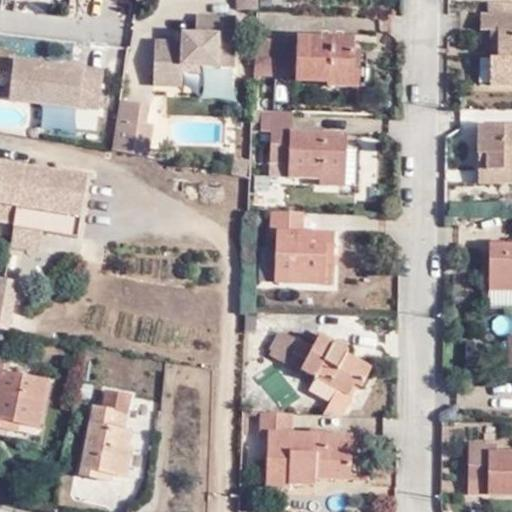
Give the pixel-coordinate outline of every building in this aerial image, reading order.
[(237,0),(237,11),(259,11),(259,0),(237,0)] [(511,3),(490,3),(490,14),(511,14),(511,3)] [(481,85),(492,84),(511,84),(511,14),(490,14),(483,14),(483,30),(500,29),(500,57),(491,57),(482,57),(481,85)] [(156,41),(155,88),(182,88),(183,75),(183,68),(204,69),(236,70),(238,18),(197,17),(197,34),(182,34),(182,42),(156,41)] [(257,46),(256,79),(257,79),(296,81),(296,84),(329,85),(329,88),(359,88),(360,60),(354,59),(355,40),(300,38),(299,47),(257,46)] [(49,73),(50,66),(16,61),(11,100),(100,112),(105,72),(85,70),(84,77),(49,73)] [(85,70),(50,66),(49,73),(84,77),(85,70)] [(148,154),(155,102),(120,98),(113,150),(148,154)] [(294,136),(294,115),(264,115),(264,135),(272,135),(272,166),(291,166),(290,181),(324,181),(324,187),(346,187),(356,188),(357,153),(347,153),(347,137),(294,136)] [(482,168),(511,168),(511,123),(481,123),(482,168)] [(63,213),(81,215),(87,179),(34,170),(37,155),(24,154),(22,168),(0,164),(0,222),(16,226),(21,205),(63,213)] [(235,160),(232,178),(247,181),(250,163),(235,160)] [(511,180),(511,168),(482,168),(482,180),(511,180)] [(78,237),(81,215),(63,213),(21,205),(16,226),(59,233),(78,237)] [(325,257),(335,257),(336,235),(305,234),(306,214),(272,213),(271,239),(277,239),(277,250),(261,249),(259,281),(275,282),(275,284),(325,284),(325,264),(325,257)] [(511,243),(490,243),(490,290),(490,306),(511,306),(511,243)] [(0,279),(0,316),(8,319),(12,303),(5,301),(9,282),(0,279)] [(270,358),(287,368),(299,344),(283,334),(270,358)] [(320,341),(316,348),(332,355),(333,353),(336,349),(320,341)] [(327,417),(347,418),(356,400),(355,400),(353,398),(358,386),(365,389),(375,369),(351,358),(351,355),(350,353),(348,350),(346,349),(343,348),(341,348),(339,348),(336,349),(333,353),(332,355),(316,348),(315,350),(300,343),(299,344),(287,368),(302,377),(305,373),(318,380),(337,391),(339,392),(327,417)] [(483,343),(466,343),(465,371),(482,372),(483,343)] [(0,431),(1,428),(28,434),(38,388),(0,379),(0,431)] [(332,402),(337,391),(318,380),(313,392),(332,402)] [(74,474),(92,479),(94,471),(107,474),(119,477),(125,447),(121,445),(124,432),(118,431),(125,397),(99,392),(95,408),(88,406),(74,474)] [(293,435),(294,416),(261,415),(260,442),(269,442),(267,489),(292,489),(292,480),(352,482),(353,438),(293,435)] [(511,451),(497,451),(497,445),(473,443),(472,493),(511,495),(511,451)] [(390,462),(376,462),(375,482),(389,482),(390,462)] [(104,482),(107,474),(94,471),(92,479),(104,482)]
